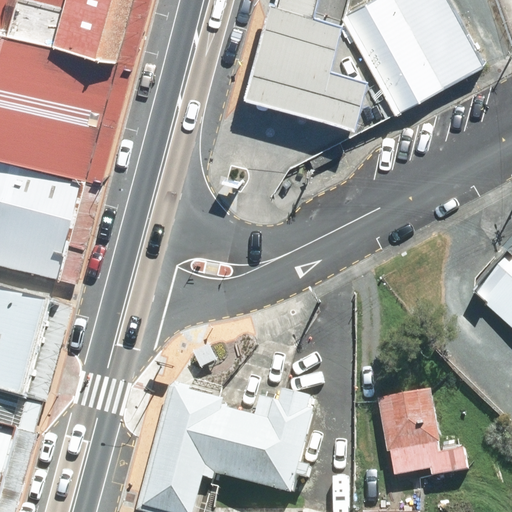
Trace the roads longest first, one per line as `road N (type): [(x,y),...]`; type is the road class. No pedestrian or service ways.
road 1 (unclassified): [(140,257),(223,275),(267,268),(511,142)]
road 2 (trunk): [(207,0),(140,257)]
road 3 (trunk): [(140,257),(74,511)]
